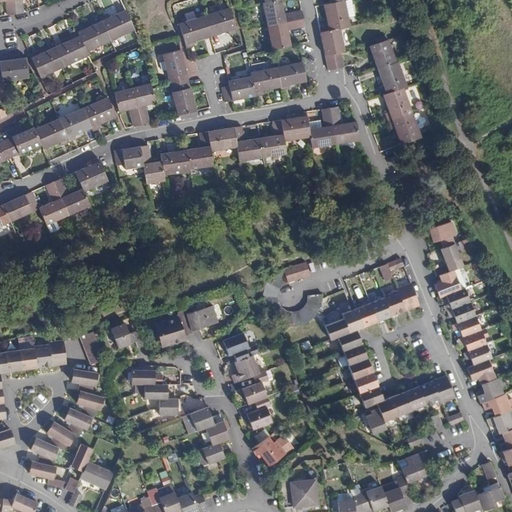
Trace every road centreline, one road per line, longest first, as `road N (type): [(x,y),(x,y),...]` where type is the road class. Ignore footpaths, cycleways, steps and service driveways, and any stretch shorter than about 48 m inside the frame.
road 1 (residential): [(420,511),(464,470),(480,440),(392,202)]
road 2 (residential): [(0,193),(126,139),(327,99)]
